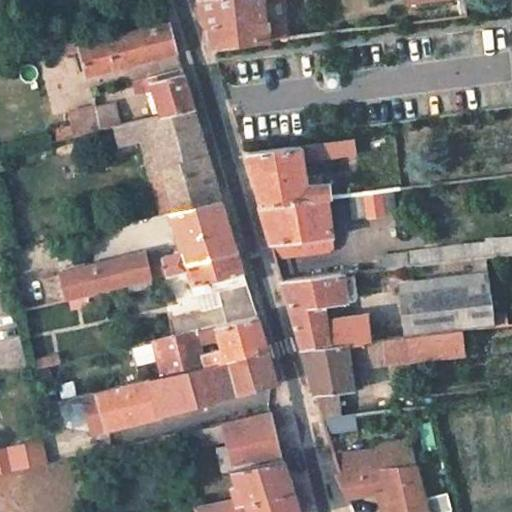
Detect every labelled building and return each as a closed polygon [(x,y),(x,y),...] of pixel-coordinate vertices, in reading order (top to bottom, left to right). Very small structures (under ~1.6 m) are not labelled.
[(197,0),(203,20),(211,46),(268,39),(265,0),(197,0)] [(265,0),(268,39),(290,37),(291,37),(286,0),(265,0)] [(117,30),(109,32),(110,37),(81,44),(88,74),(177,50),(170,29),(168,22),(118,34),(117,30)] [(181,66),(139,77),(142,91),(154,88),(162,113),(162,116),(194,107),(184,76),(181,66)] [(141,104),(115,111),(118,123),(144,117),(141,104)] [(118,123),(115,124),(120,143),(140,139),(153,135),(174,210),(221,199),(217,184),(201,130),(194,107),(162,116),(162,113),(144,117),(118,123)] [(114,109),(97,113),(100,127),(115,124),(118,123),(115,111),(114,109)] [(153,135),(140,139),(160,214),(171,211),(174,210),(153,135)] [(385,136),(356,139),(367,180),(370,192),(382,190),(399,188),(398,187),(385,136)] [(350,140),(244,152),(251,177),(259,205),(328,197),(333,196),(332,184),(308,186),(299,157),(305,156),(307,163),(353,151),(350,140)] [(352,194),(370,192),(367,180),(332,184),(333,196),(352,194)] [(370,192),(352,194),(356,217),(385,213),(382,190),(370,192)] [(328,197),(259,205),(259,207),(266,232),(274,257),(291,255),(291,241),(332,237),(328,197)] [(174,210),(171,211),(181,247),(148,255),(146,248),(61,270),(68,297),(70,297),(90,292),(139,280),(161,274),(188,268),(186,261),(236,247),(229,223),(221,199),(174,210)] [(511,238),(466,241),(466,255),(511,252),(511,238)] [(213,277),(221,304),(200,310),(186,314),(167,319),(172,335),(257,314),(246,279),(236,247),(186,261),(188,268),(192,282),(213,277)] [(406,253),(379,256),(380,268),(383,268),(407,265),(406,253)] [(329,275),(281,281),(283,283),(291,312),(301,347),(358,341),(366,340),(363,315),(326,319),(321,304),(344,302),(343,286),(384,281),(383,268),(380,268),(329,275)] [(161,274),(139,280),(141,289),(154,286),(152,283),(163,281),(161,274)] [(221,304),(213,277),(192,282),(200,310),(221,304)] [(486,281),(399,290),(404,336),(461,329),(492,326),(486,281)] [(73,304),(92,299),(90,292),(70,297),(73,304)] [(404,336),(384,338),(387,363),(464,353),(461,329),(404,336)] [(358,341),(301,347),(308,369),(315,394),(335,392),(352,391),(349,360),(354,360),(354,367),(387,363),(384,338),(366,340),(358,341)] [(162,373),(82,394),(91,430),(276,383),(270,363),(266,346),(162,373)] [(335,392),(315,394),(322,418),(342,416),(335,392)] [(272,409),(156,437),(160,454),(224,439),(236,483),(232,484),(236,500),(236,501),(245,500),(249,511),(298,511),(282,457),(272,409)] [(40,440),(0,445),(0,472),(44,467),(40,440)] [(368,454),(334,458),(338,475),(416,467),(410,440),(383,442),(368,454)] [(338,475),(335,475),(340,488),(345,496),(377,493),(381,511),(426,511),(416,467),(338,475)] [(236,500),(198,507),(199,511),(249,511),(245,500),(236,501),(236,500)]
